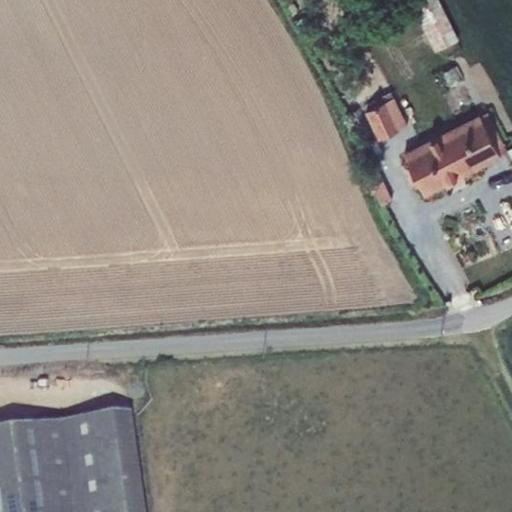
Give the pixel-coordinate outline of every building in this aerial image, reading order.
[(439,0),(410,0),(435,49),(459,38),(439,0)] [(390,90),(372,99),(375,105),(365,109),(376,134),(367,139),(370,144),(382,138),(380,136),(407,124),(394,95),(393,95),(390,90)] [(485,109),(479,112),(500,153),(506,150),(485,109)] [(420,184),(423,191),(500,153),(479,112),(404,151),(409,160),(403,164),(415,186),(420,184)] [(383,179),(372,184),(381,204),(393,199),(383,179)] [(111,418),(124,511),(143,511),(129,415),(111,418)] [(0,433),(0,511),(124,511),(111,418),(0,433)]
